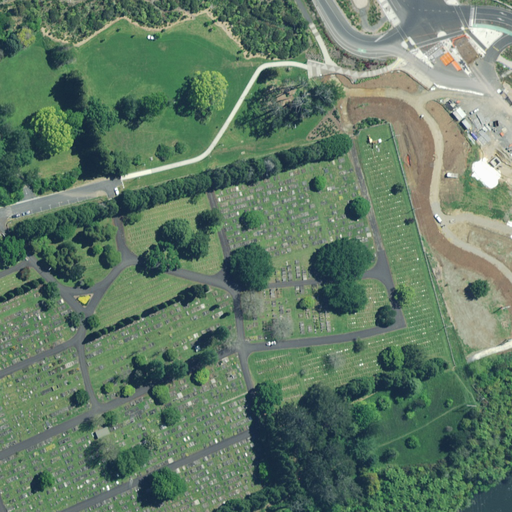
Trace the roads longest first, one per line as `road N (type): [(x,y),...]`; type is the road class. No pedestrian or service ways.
road 1 (primary): [(511,134),(386,43)]
road 2 (primary): [(511,134),(416,24)]
